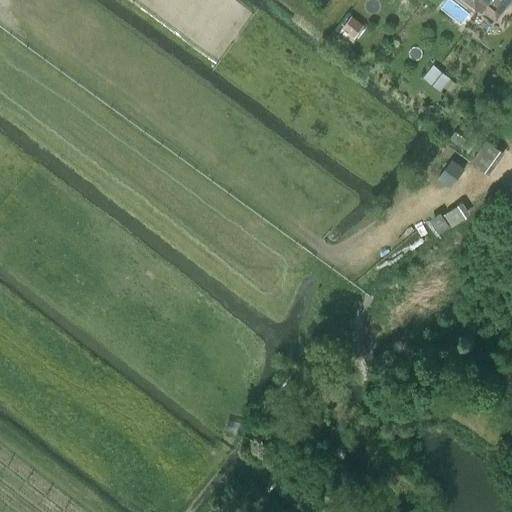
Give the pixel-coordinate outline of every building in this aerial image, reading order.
[(469,0),(482,10),(489,0),(494,0),(504,8),(510,0),(469,0)] [(0,8),(0,30),(11,20),(0,8)] [(353,18),(346,27),(357,35),(364,27),(353,18)] [(433,65),(423,77),(441,91),(450,79),(433,65)] [(495,69),(491,75),(499,79),(503,74),(495,69)] [(455,131),(450,139),(460,146),(462,147),(467,139),(466,138),(455,131)] [(504,152),(488,140),(475,159),(491,171),(504,152)] [(451,160),(438,176),(451,186),(463,169),(451,160)] [(454,205),(440,215),(448,227),(462,217),(454,205)] [(440,215),(427,223),(436,235),(448,227),(440,215)]
